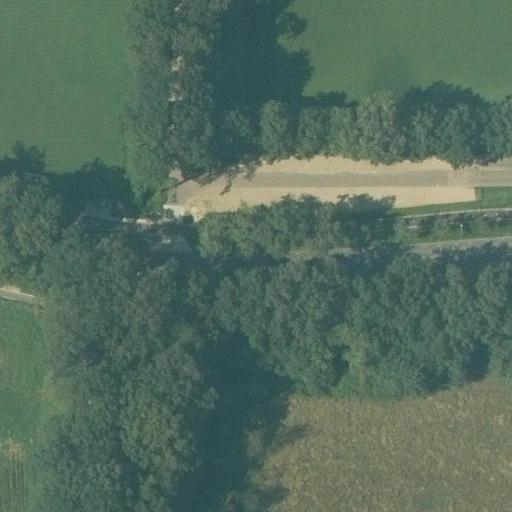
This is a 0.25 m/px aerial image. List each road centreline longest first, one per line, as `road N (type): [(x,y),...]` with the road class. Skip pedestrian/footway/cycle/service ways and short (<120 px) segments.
road 1 (primary): [(0,229),(162,266),(511,251)]
road 2 (track): [(174,233),(181,0)]
road 3 (track): [(83,511),(88,418),(136,304)]
